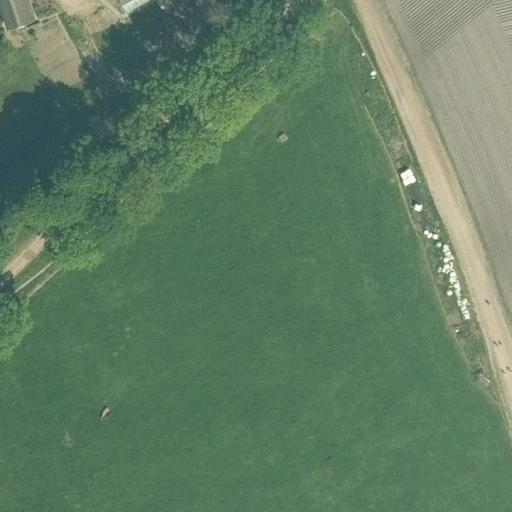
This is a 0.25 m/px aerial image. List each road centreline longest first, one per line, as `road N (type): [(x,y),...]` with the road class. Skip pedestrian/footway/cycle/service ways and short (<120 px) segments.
road 1 (track): [(357,0),(445,188),(511,386)]
road 2 (track): [(0,275),(295,0)]
